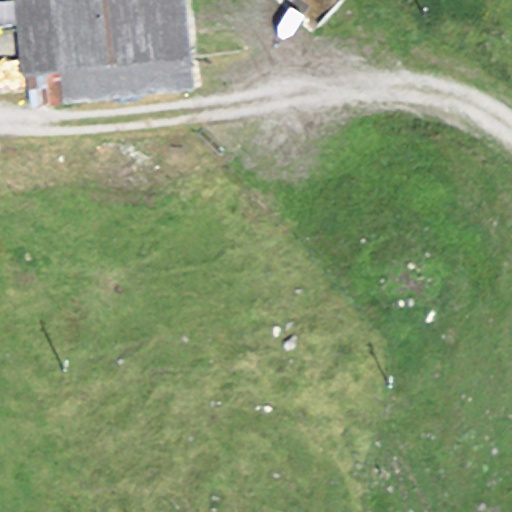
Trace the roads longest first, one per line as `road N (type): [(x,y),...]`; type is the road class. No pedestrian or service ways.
road 1 (track): [(318,119),(0,125)]
road 2 (track): [(511,161),(448,118),(383,96),(376,72),(318,119)]
